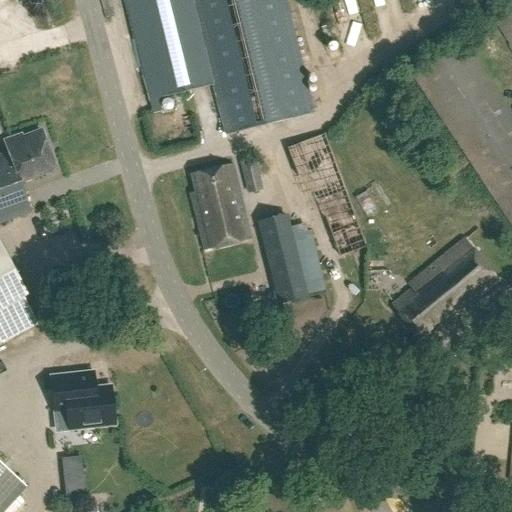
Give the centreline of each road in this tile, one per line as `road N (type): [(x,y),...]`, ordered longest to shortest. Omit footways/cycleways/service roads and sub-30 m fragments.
road 1 (tertiary): [(402,511),(267,419),(195,333),(153,245),(85,0)]
road 2 (track): [(483,0),(366,72),(334,104)]
